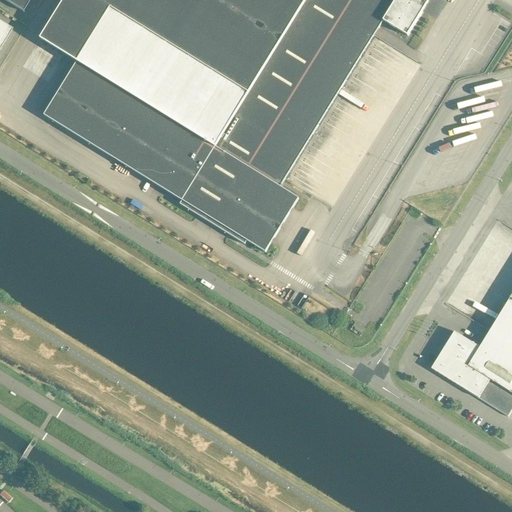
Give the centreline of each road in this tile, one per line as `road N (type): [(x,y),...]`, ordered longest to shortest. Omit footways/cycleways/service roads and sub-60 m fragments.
road 1 (unknown): [(478,0),(327,230),(317,261),(336,277),(354,266),(463,92),(511,71)]
road 2 (unclassified): [(367,378),(0,150)]
road 3 (unclassified): [(367,378),(511,149)]
road 4 (unclassified): [(511,469),(367,378)]
